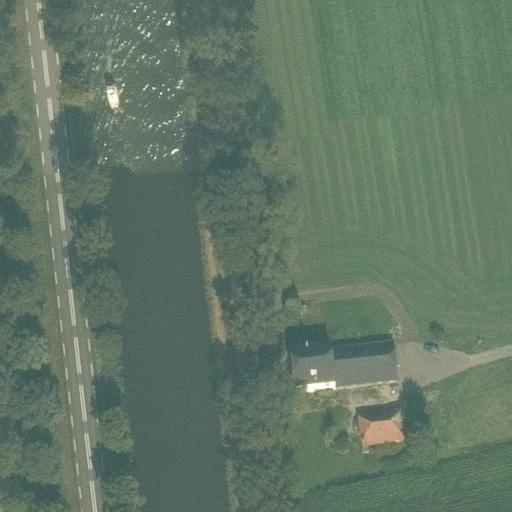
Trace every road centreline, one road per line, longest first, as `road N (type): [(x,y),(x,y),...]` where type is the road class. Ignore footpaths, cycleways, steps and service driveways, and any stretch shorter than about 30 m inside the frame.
road 1 (primary): [(96,511),(39,0)]
road 2 (track): [(266,511),(213,0)]
